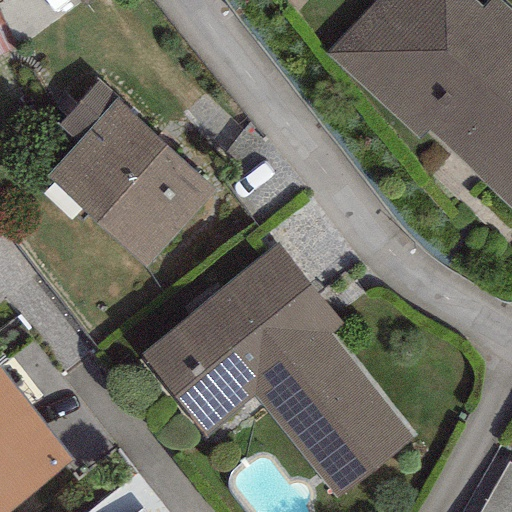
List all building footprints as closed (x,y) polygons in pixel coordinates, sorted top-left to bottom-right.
[(511,14),(496,0),(484,0),(477,8),(469,0),(374,0),(325,52),(417,139),(427,130),(511,210),(511,14)] [(216,190),(95,81),(55,126),(74,144),(43,178),(144,269),(216,190)] [(340,326),(275,245),(136,354),(203,438),(257,396),(337,497),(414,437),(332,333),(340,326)] [(0,511),(6,511),(71,461),(0,373),(0,511)] [(511,511),(511,466),(504,462),(476,511),(511,511)]
